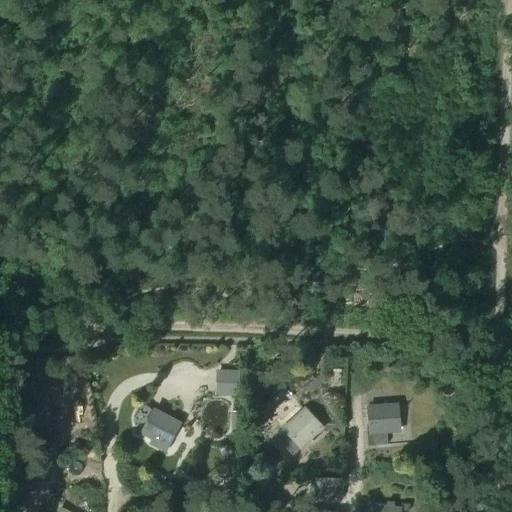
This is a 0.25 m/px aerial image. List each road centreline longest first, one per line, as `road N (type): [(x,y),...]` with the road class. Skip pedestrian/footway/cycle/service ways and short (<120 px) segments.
road 1 (track): [(0,332),(511,336)]
road 2 (track): [(511,0),(501,349)]
road 3 (unknown): [(363,347),(357,511)]
road 4 (unclassified): [(491,511),(501,349)]
